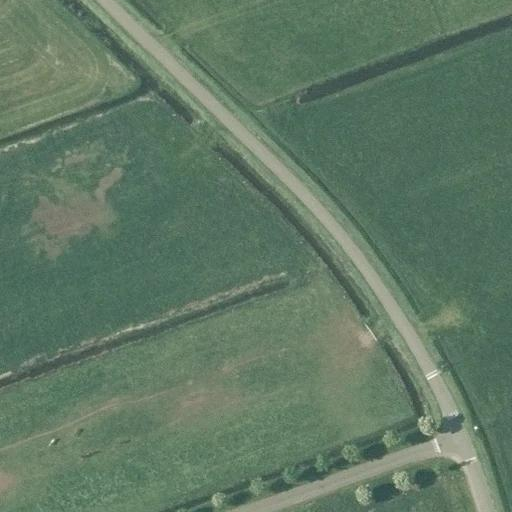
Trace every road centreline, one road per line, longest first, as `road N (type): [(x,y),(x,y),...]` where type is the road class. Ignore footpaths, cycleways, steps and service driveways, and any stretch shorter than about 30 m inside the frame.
road 1 (unclassified): [(460,438),(420,355),(343,242),(103,0)]
road 2 (residential): [(254,511),(460,438)]
